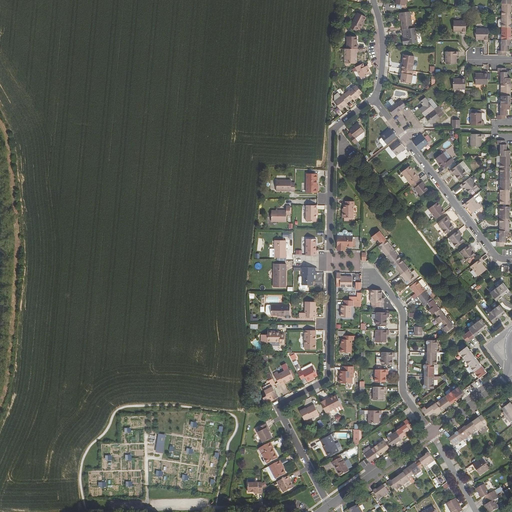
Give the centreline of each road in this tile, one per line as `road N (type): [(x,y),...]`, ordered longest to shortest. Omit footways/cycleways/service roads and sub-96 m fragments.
road 1 (residential): [(329,505),(276,406),(326,380),(331,132),(373,98)]
road 2 (track): [(322,510),(306,502),(107,511)]
road 3 (residential): [(511,259),(493,252),(373,98)]
road 4 (residential): [(430,432),(402,392),(402,312),(374,277)]
